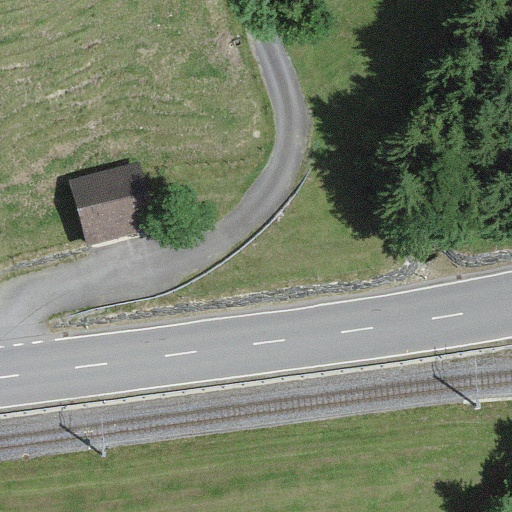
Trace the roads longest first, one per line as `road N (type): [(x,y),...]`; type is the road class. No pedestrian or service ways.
road 1 (track): [(4,376),(11,329),(31,300),(182,259),(234,227),(281,174),(291,122),(251,0)]
road 2 (secondary): [(0,377),(511,304)]
